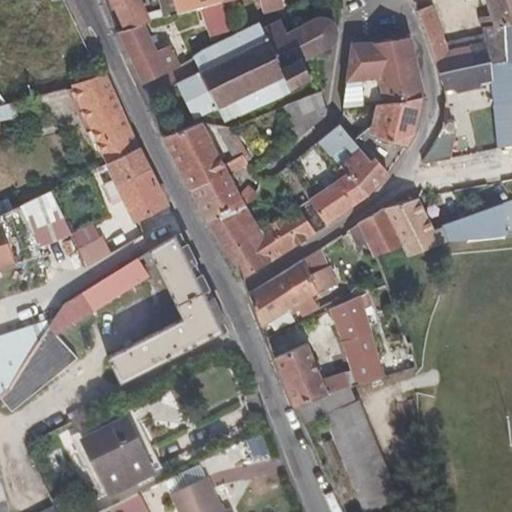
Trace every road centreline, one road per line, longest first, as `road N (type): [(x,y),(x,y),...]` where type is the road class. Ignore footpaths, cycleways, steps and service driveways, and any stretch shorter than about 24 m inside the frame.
road 1 (residential): [(404,0),(435,106),(413,155),(377,197),(232,295)]
road 2 (residential): [(86,0),(232,295)]
road 3 (residential): [(232,295),(321,511)]
